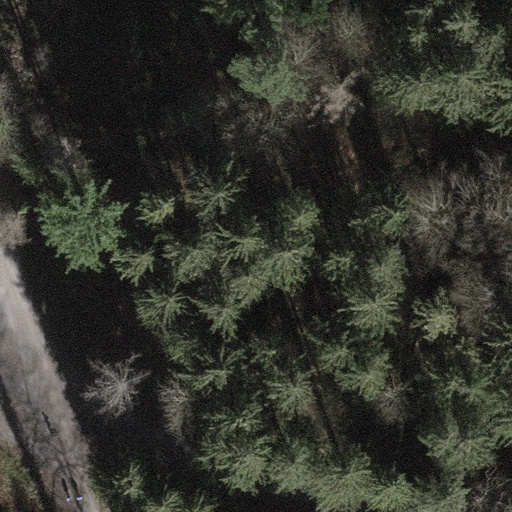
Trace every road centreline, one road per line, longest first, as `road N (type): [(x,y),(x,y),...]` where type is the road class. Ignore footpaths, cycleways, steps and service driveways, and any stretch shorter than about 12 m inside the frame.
road 1 (track): [(360,511),(311,501),(28,366)]
road 2 (track): [(28,366),(91,511)]
road 3 (track): [(0,244),(28,366)]
